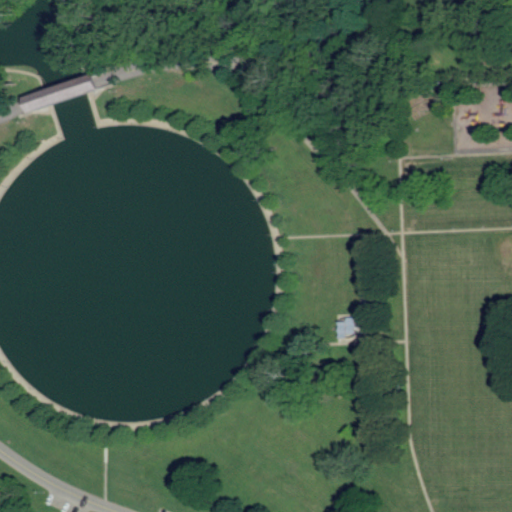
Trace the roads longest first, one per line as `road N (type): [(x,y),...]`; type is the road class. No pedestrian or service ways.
road 1 (residential): [(120,511),(61,488),(0,448),(37,102)]
road 2 (residential): [(105,77),(157,63),(288,59),(344,24),(361,0)]
